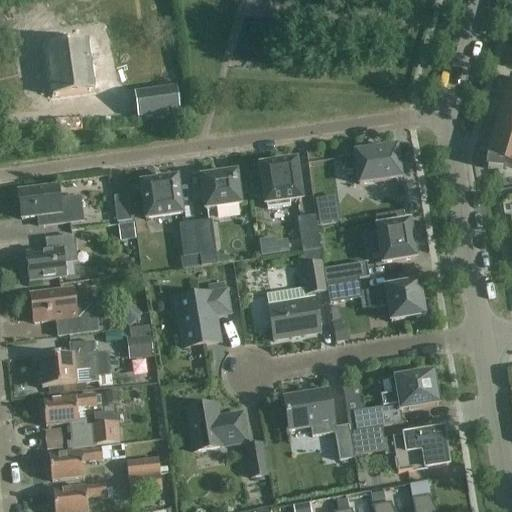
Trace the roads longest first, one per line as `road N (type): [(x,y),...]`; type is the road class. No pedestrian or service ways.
road 1 (residential): [(0,176),(449,112)]
road 2 (residential): [(254,374),(480,335)]
road 3 (residential): [(480,335),(449,112)]
road 4 (residential): [(507,511),(480,335)]
